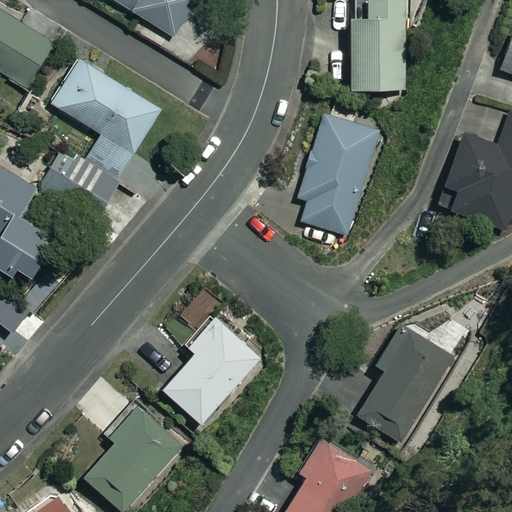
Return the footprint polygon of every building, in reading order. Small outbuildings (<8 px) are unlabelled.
[(117,0),(173,35),(194,0),(117,0)] [(406,0),(351,0),(350,89),(405,90),(406,0)] [(53,41),(0,7),(0,72),(23,87),(53,41)] [(511,37),(500,69),(511,73),(511,37)] [(160,109),(79,59),(52,103),(103,133),(86,161),(64,148),(42,184),(95,216),(160,109)] [(511,112),(509,111),(497,145),(462,132),(436,204),(502,227),(511,199),(511,112)] [(382,134),(325,114),(297,197),(308,201),(301,221),(347,236),(382,134)] [(38,187),(0,165),(0,259),(31,278),(56,235),(22,215),(38,187)] [(260,357),(215,318),(189,347),(195,352),(162,389),(202,424),(260,357)] [(454,353),(401,322),(376,365),(383,369),(356,415),(401,441),(454,353)] [(184,441),(137,403),(110,435),(116,440),(85,478),(126,511),(184,441)] [(345,511),(372,470),(321,438),(300,471),(307,475),(283,511),(345,511)] [(68,511),(56,494),(29,511),(68,511)]
